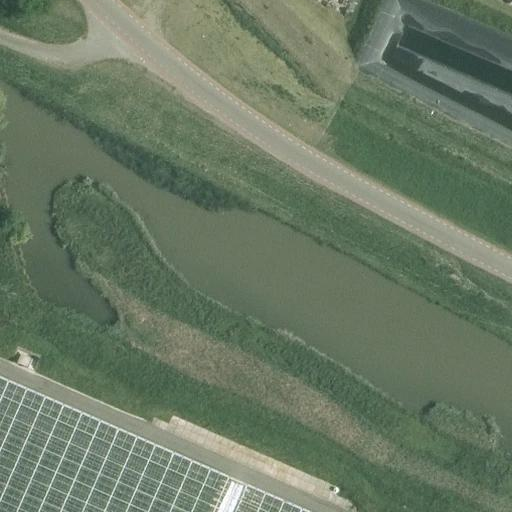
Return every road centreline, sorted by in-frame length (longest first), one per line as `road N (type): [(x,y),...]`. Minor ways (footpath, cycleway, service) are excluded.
road 1 (unclassified): [(511,268),(331,175),(203,96),(125,30)]
road 2 (unclassified): [(125,30),(90,48),(58,48),(0,27)]
